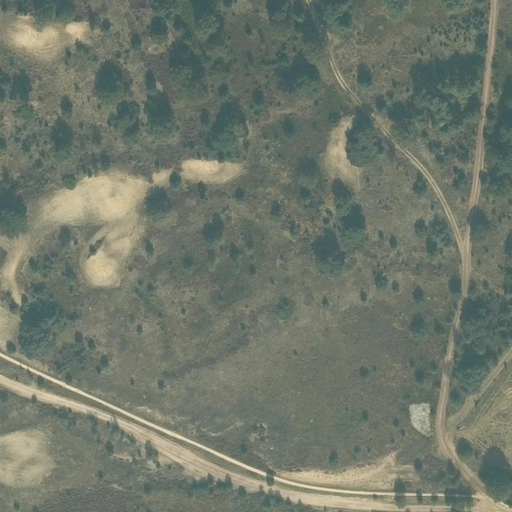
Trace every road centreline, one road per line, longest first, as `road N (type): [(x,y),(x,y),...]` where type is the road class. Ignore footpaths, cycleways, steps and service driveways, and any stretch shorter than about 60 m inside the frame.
road 1 (track): [(489,497),(444,453),(440,419),(471,259),(494,0)]
road 2 (track): [(409,511),(327,508),(0,376)]
road 3 (track): [(306,0),(351,99),(423,168),(471,259)]
